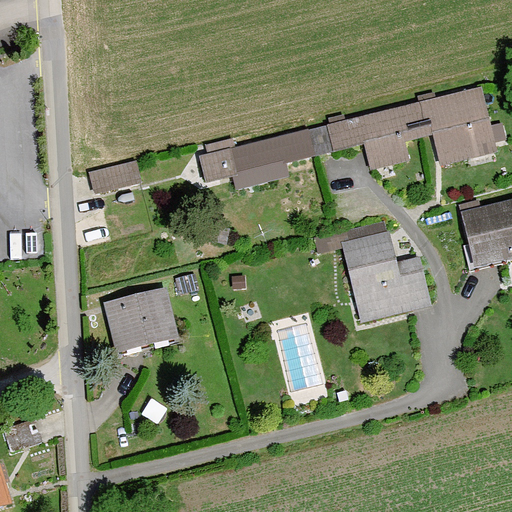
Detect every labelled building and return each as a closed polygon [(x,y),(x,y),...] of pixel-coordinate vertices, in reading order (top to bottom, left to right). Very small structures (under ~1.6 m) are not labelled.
[(491,128),(481,89),(359,119),(365,146),(371,172),(409,163),(405,144),(421,140),(431,138),(433,137),(440,168),(497,154),(495,145),(491,128)] [(365,146),(359,119),(201,159),(207,185),(233,178),(237,192),(289,179),(285,166),(316,158),(365,146)] [(503,125),(491,128),(495,145),(507,142),(503,125)] [(137,165),(136,163),(91,174),(96,196),(141,185),(137,165)] [(511,202),(461,214),(474,267),(509,259),(511,258),(511,202)] [(343,244),(388,233),(385,222),(338,233),(313,238),(314,240),(318,256),(335,252),(344,250),(343,244)] [(226,247),(231,230),(222,228),(217,245),(226,247)] [(422,258),(397,264),(390,233),(388,233),(343,244),(344,250),(362,323),(434,306),(422,258)] [(196,274),(175,280),(180,296),(200,291),(196,274)] [(246,277),(232,278),(233,291),(247,290),(246,277)] [(177,340),(165,290),(106,305),(107,310),(108,314),(118,354),(145,347),(177,340)] [(0,511),(11,510),(7,496),(0,472),(0,511)]
